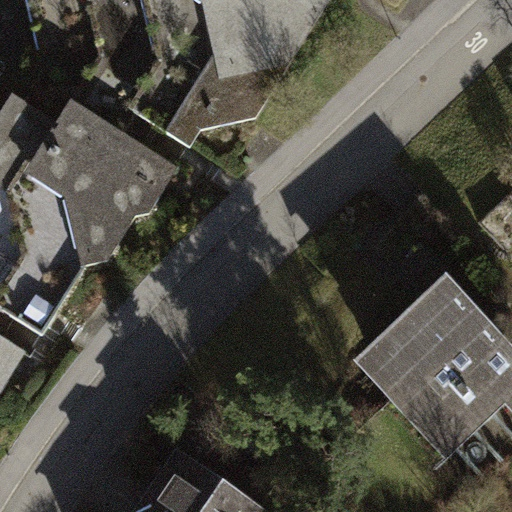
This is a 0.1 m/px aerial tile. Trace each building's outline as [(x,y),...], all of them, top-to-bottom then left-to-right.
[(0,0),(0,92),(28,113),(48,84),(51,18),(26,0),(0,0)] [(26,0),(51,18),(48,84),(90,114),(109,88),(109,20),(81,0),(26,0)] [(81,0),(109,20),(109,88),(151,118),(167,92),(172,21),(142,0),(81,0)] [(142,0),(172,21),(167,92),(212,124),(231,95),(234,22),(203,0),(142,0)] [(356,0),(203,0),(234,22),(231,95),(310,77),(362,4),(356,0)] [(90,114),(48,84),(28,113),(0,151),(0,159),(45,191),(40,262),(84,294),(103,263),(107,192),(59,157),(90,114)] [(151,118),(109,88),(90,114),(59,157),(107,192),(103,263),(111,270),(197,148),(151,118)] [(0,151),(28,113),(0,92),(0,277),(21,293),(40,262),(45,191),(0,159),(0,151)] [(21,293),(0,277),(0,418),(67,323),(21,293)] [(511,356),(453,295),(371,374),(451,456),(511,396),(511,356)] [(233,460),(217,479),(256,511),(272,491),(233,460)] [(257,511),(180,461),(145,511),(257,511)]
